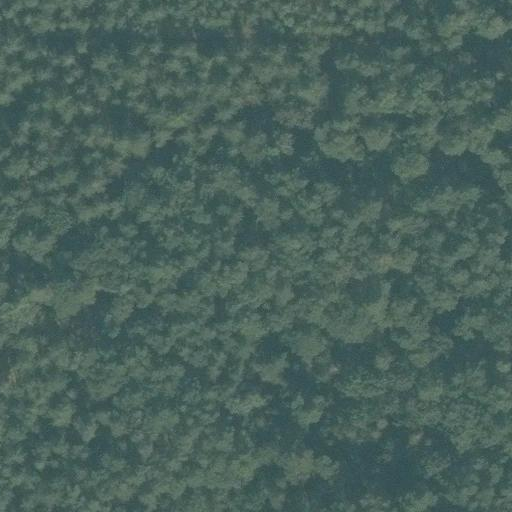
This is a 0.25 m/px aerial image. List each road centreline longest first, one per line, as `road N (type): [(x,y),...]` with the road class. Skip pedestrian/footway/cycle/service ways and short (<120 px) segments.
road 1 (track): [(511,40),(0,27)]
road 2 (track): [(77,398),(511,444)]
road 3 (track): [(318,160),(163,149),(126,169),(92,321)]
road 4 (track): [(56,511),(92,321)]
road 5 (track): [(335,37),(318,160)]
